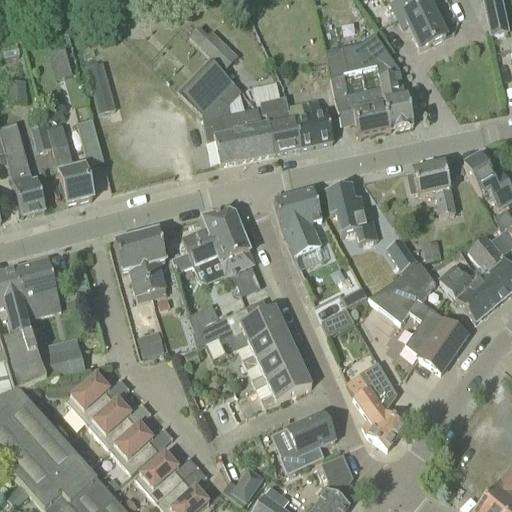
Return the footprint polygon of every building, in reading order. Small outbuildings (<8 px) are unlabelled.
[(140,0),(132,0),(106,28),(115,36),(145,4),(140,0)] [(215,0),(222,12),(239,3),(237,0),(215,0)] [(386,0),(390,7),(389,7),(403,34),(407,32),(419,55),(445,42),(431,15),(436,13),(429,0),(386,0)] [(501,3),(482,7),(490,42),(509,38),(501,3)] [(198,32),(187,43),(223,77),(236,63),(208,37),(205,39),(198,32)] [(56,84),(71,79),(64,53),(48,57),(56,84)] [(376,73),(378,83),(381,98),(382,98),(390,136),(413,131),(406,99),(398,101),(392,69),(383,57),(326,69),(330,84),(344,82),(352,81),(351,77),(376,73)] [(252,115),(240,118),(240,119),(230,121),(228,111),(241,97),(208,65),(177,97),(201,121),(206,148),(214,147),(219,171),(274,160),(268,130),(266,130),(262,131),(259,115),(252,116),(252,115)] [(85,73),(97,119),(114,115),(102,69),(85,73)] [(355,129),(358,143),(390,136),(382,98),(381,98),(348,105),(344,82),(330,84),(335,109),(344,107),(349,131),(355,129)] [(25,108),(25,86),(8,87),(9,108),(25,108)] [(56,128),(67,113),(52,103),(42,119),(56,128)] [(294,125),(290,125),(285,104),(279,105),(259,109),(262,121),(265,121),(266,130),(268,130),(274,160),(277,159),(300,155),(294,125)] [(326,118),(320,119),(317,106),(301,109),(303,123),(294,125),(300,155),(333,148),(326,118)] [(76,129),(86,172),(102,168),(92,125),(76,129)] [(30,132),(37,158),(50,154),(43,129),(30,132)] [(73,175),(61,129),(46,132),(67,211),(92,204),(84,172),(73,175)] [(22,223),(45,217),(37,186),(32,187),(24,156),(23,156),(16,131),(0,134),(0,144),(4,161),(5,161),(22,223)] [(463,171),(474,191),(482,203),(490,198),(498,213),(511,205),(511,194),(501,176),(492,181),(480,161),(463,171)] [(454,219),(449,196),(450,196),(444,169),(411,176),(412,180),(405,182),(410,202),(417,201),(417,203),(435,199),(440,223),(454,219)] [(464,178),(463,172),(455,173),(456,180),(464,178)] [(361,208),(355,210),(354,204),(351,191),(324,198),(330,222),(336,221),(341,242),(356,238),(359,250),(377,246),(371,223),(365,225),(361,208)] [(282,237),(293,263),(319,253),(309,229),(321,226),(312,195),(273,206),(282,237)] [(201,225),(205,235),(181,245),(187,259),(187,260),(241,238),(234,221),(228,218),(215,222),(201,225)] [(176,243),(173,233),(163,236),(166,246),(176,243)] [(511,254),(511,243),(506,235),(487,246),(485,244),(468,258),(480,272),(474,278),(479,286),(499,309),(511,297),(511,275),(501,263),(511,254)] [(151,305),(165,301),(165,295),(166,294),(160,269),(165,268),(157,237),(135,243),(151,305)] [(187,260),(187,259),(172,265),(173,270),(175,270),(178,277),(192,271),(198,287),(207,290),(224,282),(232,279),(251,272),(254,271),(241,238),(187,260)] [(135,243),(114,248),(122,279),(127,278),(135,308),(138,318),(153,313),(151,305),(135,243)] [(416,269),(400,246),(386,255),(402,279),(416,269)] [(437,247),(421,250),(424,267),(441,265),(437,247)] [(56,301),(47,266),(14,275),(22,310),(56,301)] [(417,270),(367,304),(400,330),(409,317),(422,326),(407,346),(421,358),(417,363),(440,380),(467,342),(421,309),(434,290),(419,270),(417,270)] [(474,278),(466,285),(455,272),(439,286),(475,329),(499,309),(479,286),(474,278)] [(0,278),(0,321),(1,324),(6,322),(11,343),(0,345),(0,348),(15,398),(17,397),(45,385),(37,360),(22,310),(14,275),(0,278)] [(88,298),(84,286),(73,289),(76,302),(88,298)] [(340,304),(346,314),(366,304),(361,293),(340,304)] [(167,305),(157,308),(159,316),(169,313),(167,305)] [(187,322),(194,337),(198,335),(218,326),(211,311),(187,322)] [(222,324),(219,326),(233,357),(248,351),(283,334),(274,314),(251,324),(246,313),(222,324)] [(293,354),(283,334),(248,351),(253,360),(241,366),(246,376),(257,370),(293,354)] [(204,350),(198,335),(194,337),(191,338),(197,355),(204,351),(204,350)] [(163,357),(158,337),(147,340),(152,360),(163,357)] [(208,347),(211,362),(224,359),(221,344),(208,347)] [(0,404),(15,398),(0,348),(0,404)] [(45,385),(67,380),(84,376),(77,351),(37,360),(45,385)] [(262,380),(251,386),(255,395),(266,390),(302,374),(293,354),(257,370),(262,380)] [(200,367),(195,355),(184,359),(189,371),(200,367)] [(107,371),(97,377),(107,393),(117,387),(107,371)] [(271,400),(260,405),(264,415),(311,393),(302,374),(266,390),(271,400)] [(387,456),(404,431),(384,417),(396,400),(383,379),(364,390),(359,382),(346,389),(355,403),(353,404),(367,425),(361,432),(366,441),(387,456)] [(86,432),(113,408),(105,399),(109,396),(95,381),(64,408),(86,432)] [(41,405),(41,398),(36,392),(27,401),(35,410),(41,405)] [(130,418),(141,409),(129,394),(118,402),(130,418)] [(0,468),(21,491),(29,502),(37,511),(118,511),(96,487),(17,397),(15,398),(0,404),(0,468)] [(113,408),(86,432),(108,457),(135,433),(127,424),(131,420),(117,405),(113,408)] [(151,442),(162,434),(151,418),(139,426),(151,442)] [(299,428),(292,431),(284,434),(294,455),(279,462),(287,480),(323,464),(318,454),(335,446),(322,418),(309,424),(308,421),(298,426),(299,428)] [(135,433),(108,457),(131,482),(157,458),(149,448),(152,445),(138,430),(135,433)] [(92,462),(84,453),(77,459),(85,468),(92,462)] [(156,510),(183,486),(175,477),(178,474),(164,458),(134,485),(156,510)] [(348,511),(339,505),(353,485),(343,461),(320,470),(330,492),(315,511),(277,511),(263,502),(255,511),(348,511)] [(247,475),(231,500),(246,509),(262,484),(247,475)] [(511,511),(511,478),(480,511),(511,511)] [(119,491),(112,483),(108,487),(115,495),(119,491)] [(191,496),(183,486),(156,510),(157,511),(204,511),(208,508),(195,493),(191,496)] [(17,511),(29,502),(21,491),(6,504),(12,511),(17,511)] [(136,511),(129,503),(121,510),(122,511),(136,511)]
